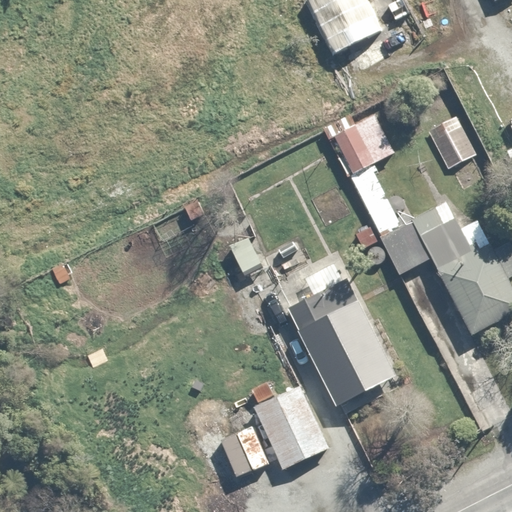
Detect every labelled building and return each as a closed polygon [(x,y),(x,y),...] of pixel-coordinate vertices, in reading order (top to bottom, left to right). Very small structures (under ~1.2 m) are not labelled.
[(370,0),(307,0),(337,59),(388,34),(370,0)] [(324,127),(400,274),(432,257),(473,336),(511,315),(511,283),(509,279),(511,277),(511,240),(493,250),(478,221),(461,229),(447,202),(412,220),(414,224),(407,228),(374,165),(398,152),(378,113),(353,126),(347,115),(324,127)] [(460,115),(426,133),(448,173),(481,154),(460,115)] [(251,273),(275,262),(262,231),(238,241),(251,273)] [(348,280),(292,303),(282,279),(258,290),(272,322),(293,314),(330,403),(389,378),(348,280)] [(331,449),(303,385),(255,406),(283,470),(331,449)] [(273,463),(256,426),(235,435),(252,472),(273,463)]
